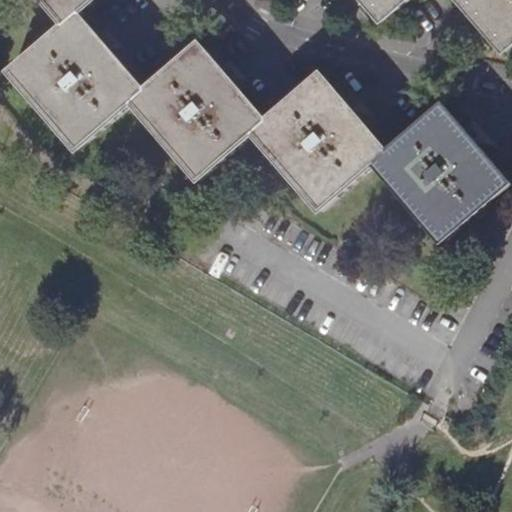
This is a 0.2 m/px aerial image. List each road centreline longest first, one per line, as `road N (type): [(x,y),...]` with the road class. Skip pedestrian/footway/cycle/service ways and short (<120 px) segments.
road 1 (residential): [(511,91),(257,25),(225,0)]
road 2 (residential): [(454,364),(511,258)]
